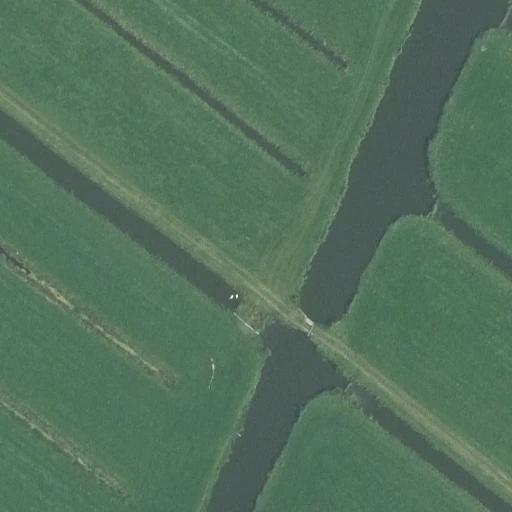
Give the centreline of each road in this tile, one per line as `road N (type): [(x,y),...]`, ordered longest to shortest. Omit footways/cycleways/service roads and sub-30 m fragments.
road 1 (track): [(0,90),(511,488)]
road 2 (track): [(170,511),(396,0)]
